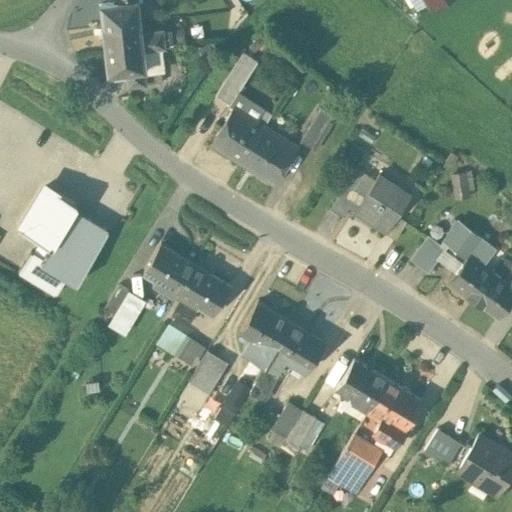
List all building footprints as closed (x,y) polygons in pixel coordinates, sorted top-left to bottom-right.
[(119,0),(119,1),(100,3),(103,26),(139,22),(136,0),(119,0)] [(139,22),(103,26),(105,48),(141,45),(141,48),(142,48),(140,31),(139,22)] [(162,29),(140,31),(142,48),(164,46),(164,45),(162,30),(162,29)] [(171,29),(162,30),(164,45),(172,44),(171,29)] [(141,45),(105,48),(108,71),(127,69),(129,84),(145,82),(144,68),(142,48),(141,48),(141,45)] [(240,55),(213,98),(228,107),(255,64),(240,55)] [(263,124),(234,105),(210,142),(240,161),(263,124)] [(321,106),(300,140),(311,148),(333,114),(321,106)] [(263,124),(240,161),(274,182),(297,146),(263,124)] [(473,191),(471,169),(457,171),(459,192),(473,191)] [(381,173),(379,173),(353,213),(355,213),(356,212),(385,231),(384,233),(385,233),(411,193),(410,192),(409,194),(380,175),(381,173)] [(346,183),(330,208),(343,216),(359,191),(346,183)] [(58,195),(42,185),(17,225),(41,239),(33,251),(32,250),(19,271),(55,293),(66,277),(76,283),(108,230),(74,209),(78,203),(59,192),(58,195)] [(495,247),(457,219),(442,240),(447,244),(465,257),(448,281),(473,299),(493,271),(494,271),(483,263),(495,247)] [(427,234),(409,258),(427,272),(447,244),(442,240),(440,243),(427,234)] [(195,264),(161,243),(144,271),(157,279),(156,282),(176,294),(195,264)] [(511,263),(504,258),(494,272),(505,280),(511,269),(511,263)] [(229,284),(195,264),(176,294),(197,307),(199,304),(212,312),(229,284)] [(494,272),(493,271),(473,299),(498,317),(511,297),(511,269),(505,280),(494,272)] [(119,283),(104,306),(114,313),(129,289),(119,283)] [(290,320),(256,299),(239,329),(240,329),(237,334),(247,340),(241,350),(263,363),(290,320)] [(324,339),(290,320),(263,363),(278,372),(287,357),(306,369),(324,339)] [(189,337),(178,356),(188,362),(200,343),(189,337)] [(230,358),(209,345),(189,379),(209,392),(230,358)] [(386,377),(353,357),(335,387),(354,398),(351,403),(366,412),(386,377)] [(278,372),(263,363),(248,389),(263,398),(278,372)] [(386,377),(366,412),(379,420),(373,430),(396,444),(406,427),(404,426),(420,398),(386,377)] [(289,401),(273,428),(286,435),(302,408),(289,401)] [(313,415),(302,408),(286,435),(298,442),(313,415)] [(313,415),(298,442),(309,448),(325,421),(313,415)] [(461,442),(437,427),(424,449),(447,464),(461,442)] [(353,432),(328,474),(356,491),(381,449),(353,432)] [(511,466),(511,455),(477,435),(456,471),(496,494),(511,466)]
